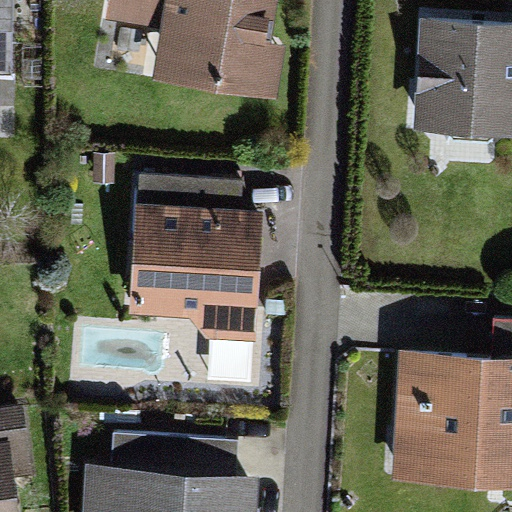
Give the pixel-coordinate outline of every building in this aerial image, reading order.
[(0,0),(0,71),(11,72),(10,0),(0,0)] [(270,0),(108,0),(106,19),(164,28),(154,85),(271,103),(279,50),(263,48),(270,0)] [(511,25),(416,24),(414,137),(511,138),(511,25)] [(237,165),(133,162),(129,315),(202,317),(201,354),(254,355),(257,217),(236,216),(237,165)] [(511,324),(492,324),(491,359),(393,357),(390,483),(511,485),(511,324)] [(4,452),(0,452),(0,511),(14,511),(14,473),(30,473),(28,410),(0,410),(4,452)] [(220,438),(113,434),(111,477),(130,477),(128,511),(239,511),(239,482),(220,481),(220,438)]
